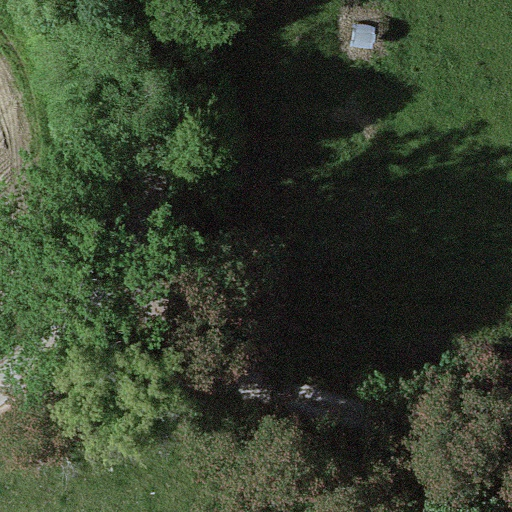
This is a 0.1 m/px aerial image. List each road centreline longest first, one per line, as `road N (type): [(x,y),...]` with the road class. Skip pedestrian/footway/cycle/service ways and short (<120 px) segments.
road 1 (residential): [(90,310),(227,376),(511,459)]
road 2 (tertiary): [(90,310),(132,235),(155,156),(172,26),(166,0)]
